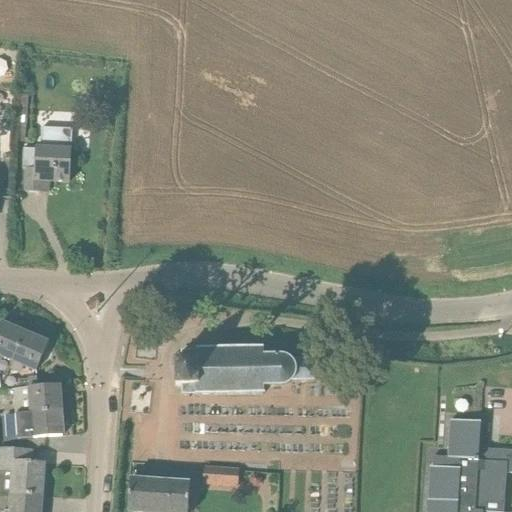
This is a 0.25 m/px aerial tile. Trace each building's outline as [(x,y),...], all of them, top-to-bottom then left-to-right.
[(71,152),(72,131),(42,129),(41,151),(23,150),(22,170),(26,170),(25,193),(41,194),(41,182),(69,183),(71,152)] [(96,298),(86,304),(91,312),(101,305),(96,298)] [(4,326),(1,325),(0,325),(0,354),(13,361),(24,335),(10,328),(9,328),(5,327),(6,326),(5,326),(4,326)] [(24,335),(13,361),(36,372),(48,345),(44,343),(43,342),(43,343),(40,341),(39,340),(39,341),(24,335)] [(262,360),(260,360),(250,360),(247,360),(238,361),(238,360),(235,360),(235,361),(225,361),(225,360),(223,360),(223,361),(213,361),(213,360),(210,361),(201,361),(198,361),(196,361),(196,362),(182,362),(182,370),(175,371),(176,396),(183,396),(183,405),(196,404),(196,405),(199,405),(202,405),(211,405),(214,405),(214,404),(223,404),(223,405),(226,405),(226,404),(236,404),(239,404),(248,403),(248,404),(251,404),(251,403),(260,403),(260,404),(263,404),(263,403),(265,403),(264,396),(276,396),(276,397),(279,397),(279,396),(284,396),(286,395),(289,394),(291,392),(292,391),(316,391),(316,371),(292,371),(291,370),(289,369),(286,367),(283,367),(282,366),(281,366),(279,367),(279,366),(276,366),(276,367),(264,367),(264,360),(262,360)] [(15,415),(60,412),(58,387),(37,388),(36,379),(27,379),(27,381),(28,389),(19,390),(13,390),(15,415)] [(28,389),(27,381),(19,382),(19,390),(28,389)] [(25,440),(62,437),(60,412),(15,415),(17,431),(17,440),(25,440)] [(504,511),(506,474),(511,474),(511,451),(479,449),(480,423),(462,422),(460,459),(444,458),(444,469),(441,469),(438,511),(456,511),(457,511),(461,511),(504,511)] [(32,452),(32,451),(0,448),(0,468),(10,469),(9,495),(9,498),(41,500),(44,465),(30,464),(31,453),(32,452)] [(204,468),(203,484),(237,486),(238,470),(204,468)] [(249,483),(249,484),(249,485),(249,486),(250,487),(251,488),(251,489),(252,489),(253,489),(253,490),(254,490),(255,490),(256,490),(257,489),(258,489),(259,489),(259,488),(260,488),(260,487),(261,486),(261,485),(262,484),(262,483),(261,482),(261,481),(261,480),(260,479),(259,478),(258,478),(258,477),(257,477),(256,477),(255,477),(254,477),(253,477),(252,477),(252,478),(251,478),(251,479),(250,479),(250,480),(249,480),(249,481),(249,482),(249,483)] [(188,511),(190,484),(130,481),(128,511),(188,511)] [(40,511),(41,500),(9,498),(8,511),(0,511),(40,511)]
